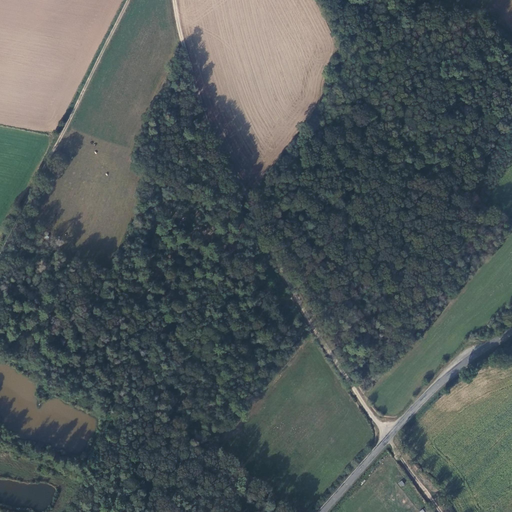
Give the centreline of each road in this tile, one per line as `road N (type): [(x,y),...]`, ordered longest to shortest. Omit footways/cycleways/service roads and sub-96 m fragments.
road 1 (track): [(442,511),(250,229),(179,0)]
road 2 (track): [(131,0),(0,256)]
road 3 (tertiary): [(511,331),(437,385),(322,511)]
